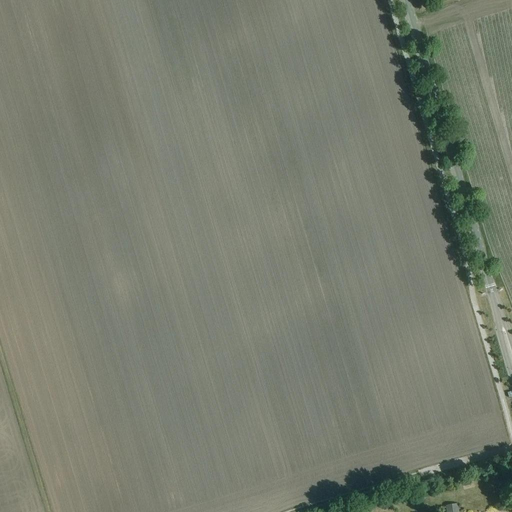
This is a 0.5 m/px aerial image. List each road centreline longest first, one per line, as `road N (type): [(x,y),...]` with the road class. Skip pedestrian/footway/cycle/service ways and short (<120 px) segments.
road 1 (tertiary): [(501,323),(405,0)]
road 2 (track): [(511,447),(295,511)]
road 3 (track): [(47,511),(0,353)]
